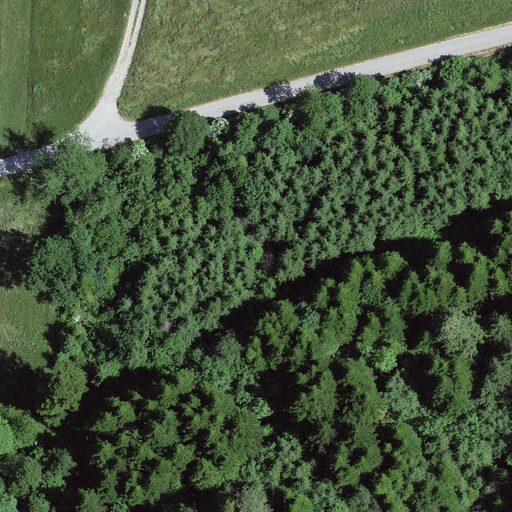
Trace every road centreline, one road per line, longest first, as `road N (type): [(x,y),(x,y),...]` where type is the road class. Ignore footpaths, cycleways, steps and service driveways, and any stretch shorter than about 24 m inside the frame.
road 1 (unclassified): [(103,141),(511,37)]
road 2 (track): [(140,0),(103,141)]
